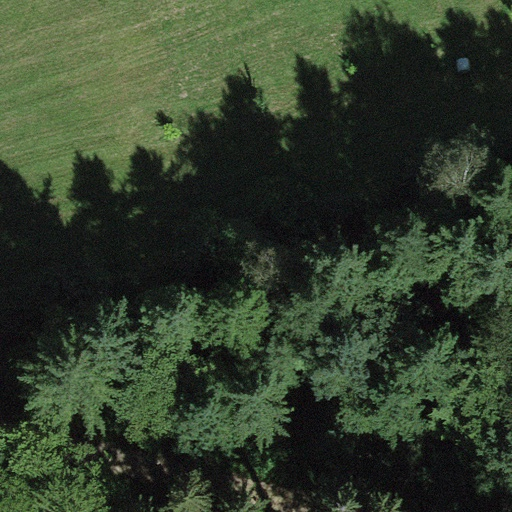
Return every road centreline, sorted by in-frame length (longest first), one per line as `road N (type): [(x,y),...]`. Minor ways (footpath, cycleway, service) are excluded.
road 1 (track): [(0,344),(511,162)]
road 2 (track): [(387,511),(0,429)]
